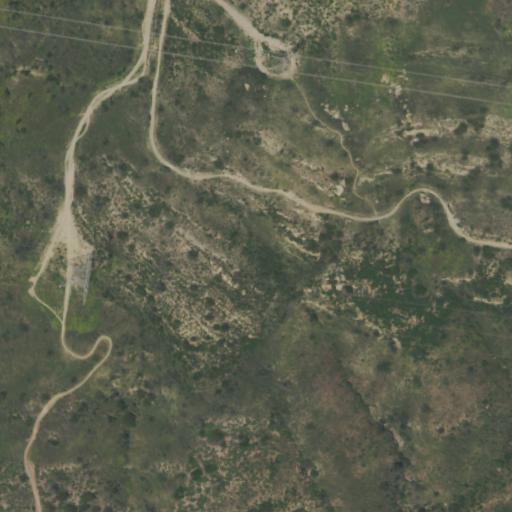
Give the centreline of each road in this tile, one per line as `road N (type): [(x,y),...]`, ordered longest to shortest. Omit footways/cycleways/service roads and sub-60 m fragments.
road 1 (track): [(147,0),(142,60),(80,119),(63,226),(34,275)]
road 2 (track): [(215,0),(248,35),(258,67),(284,74),(296,58),(277,40),(248,35)]
